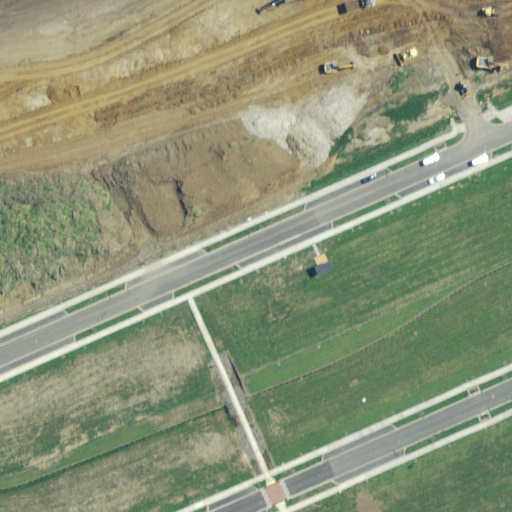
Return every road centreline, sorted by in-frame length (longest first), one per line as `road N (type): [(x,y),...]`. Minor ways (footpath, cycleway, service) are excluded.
road 1 (residential): [(482,142),(0,355)]
road 2 (residential): [(232,511),(511,387)]
road 3 (unknown): [(0,89),(214,0)]
